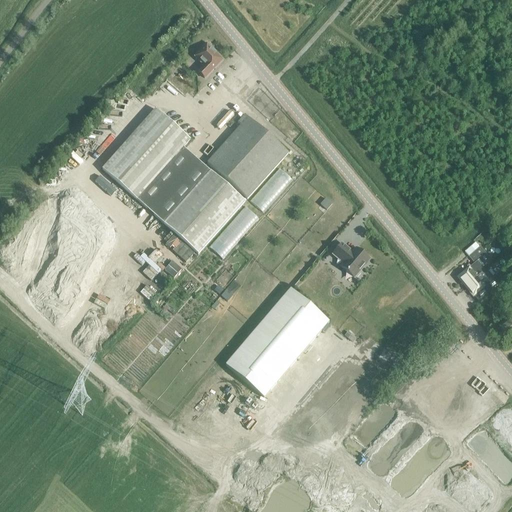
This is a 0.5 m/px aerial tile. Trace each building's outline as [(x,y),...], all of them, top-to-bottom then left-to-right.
[(205,79),(223,60),(211,49),(212,49),(206,43),(201,49),(202,50),(195,57),(204,66),(198,72),(205,79)] [(198,255),(245,202),(210,172),(183,148),(190,140),(156,110),(102,170),(198,255)] [(207,164),(247,200),(288,154),(245,115),(238,123),(241,126),(207,164)] [(321,205),(328,209),(333,203),(326,198),(321,205)] [(210,247),(223,259),(259,219),(250,212),(249,214),(245,210),(241,214),(246,217),(241,223),(243,225),(240,228),(240,229),(235,234),(233,232),(230,236),(224,231),(210,247)] [(109,247),(114,251),(124,239),(120,235),(109,247)] [(500,242),(502,243),(507,249),(510,245),(504,239),(500,242)] [(360,271),(369,260),(356,249),(352,253),(342,244),(333,255),(344,264),(341,267),(354,278),(355,276),(358,277),(361,273),(360,271)] [(458,278),(473,297),(484,288),(484,287),(493,281),(476,260),(485,253),(480,247),(469,257),(474,264),(458,278)] [(172,260),(165,270),(175,278),(183,269),(172,260)] [(500,296),(507,303),(511,297),(511,284),(500,296)] [(264,399),(329,323),(291,290),(226,366),(264,399)] [(511,316),(499,327),(510,341),(511,339),(511,316)]
